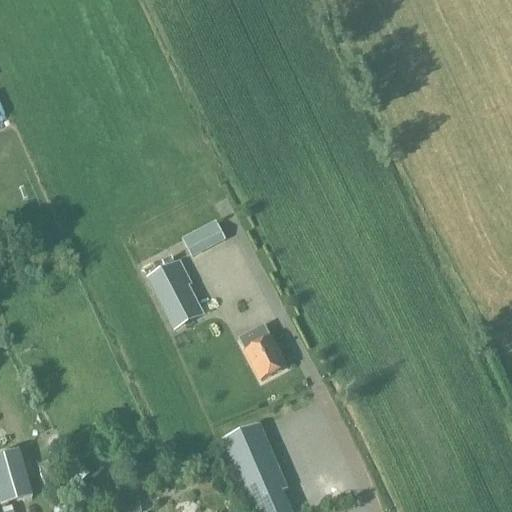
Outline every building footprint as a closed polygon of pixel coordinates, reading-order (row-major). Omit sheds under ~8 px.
[(182,239),(192,258),(225,240),(215,221),(182,239)] [(193,287),(180,263),(146,281),(174,334),(205,318),(189,289),(193,287)] [(239,341),(246,355),(261,383),(287,370),(272,341),(265,328),(239,341)] [(255,420),(219,436),(252,511),(289,511),(277,483),(282,481),(255,420)] [(22,453),(0,459),(0,506),(0,508),(35,498),(22,453)] [(115,503),(118,511),(140,511),(136,496),(115,503)]
